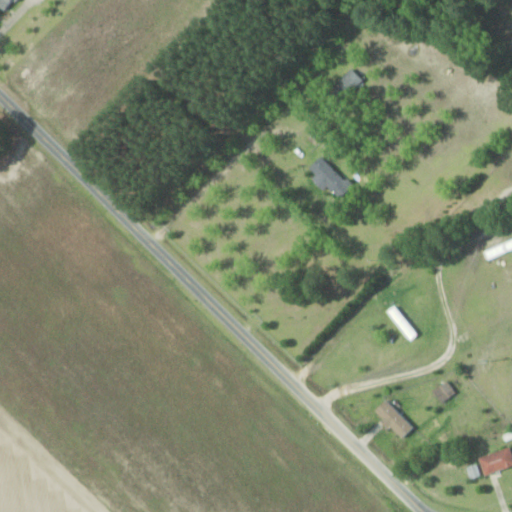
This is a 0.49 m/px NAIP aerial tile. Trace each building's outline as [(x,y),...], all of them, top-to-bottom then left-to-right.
[(17,0),(0,0),(0,2),(11,10),(17,0)] [(338,102),(361,79),(349,68),(326,90),(338,102)] [(306,167),(331,192),(343,180),(318,155),(306,167)] [(511,240),(482,249),(485,257),(511,249),(511,240)] [(416,334),(394,305),(386,311),(408,340),(416,334)] [(431,391),(439,402),(453,393),(445,381),(431,391)] [(411,427),(382,400),(371,411),(400,439),(411,427)] [(511,464),(507,448),(476,457),(481,474),(511,465),(511,464)]
